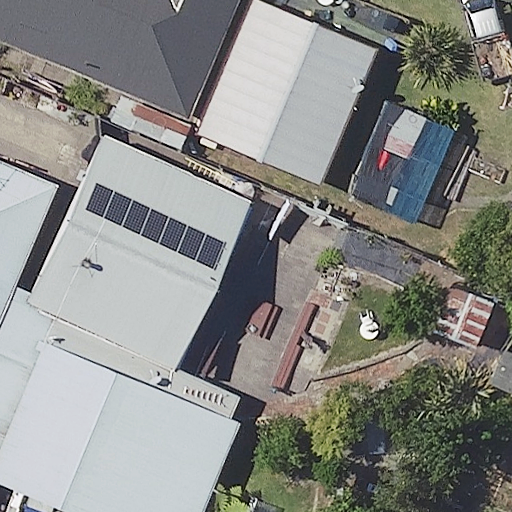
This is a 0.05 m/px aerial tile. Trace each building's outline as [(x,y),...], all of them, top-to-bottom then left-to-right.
[(247,0),(0,0),(0,43),(194,125),(247,0)] [(381,52),(257,1),(201,135),(325,186),(381,52)] [(260,202),(111,139),(40,307),(188,370),(260,202)] [(0,332),(60,190),(0,164),(0,332)] [(491,365),(511,314),(511,291),(463,270),(433,340),(491,365)] [(51,346),(0,472),(0,483),(71,511),(210,511),(246,425),(51,346)]
